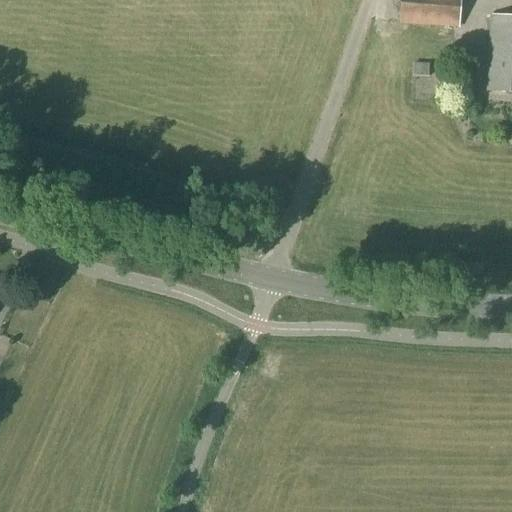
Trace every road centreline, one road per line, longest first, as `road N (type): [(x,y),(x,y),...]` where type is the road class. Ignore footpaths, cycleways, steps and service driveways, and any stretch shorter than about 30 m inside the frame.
road 1 (secondary): [(269,281),(0,215)]
road 2 (unclassified): [(269,281),(177,511)]
road 3 (secondary): [(511,312),(407,306),(269,281)]
